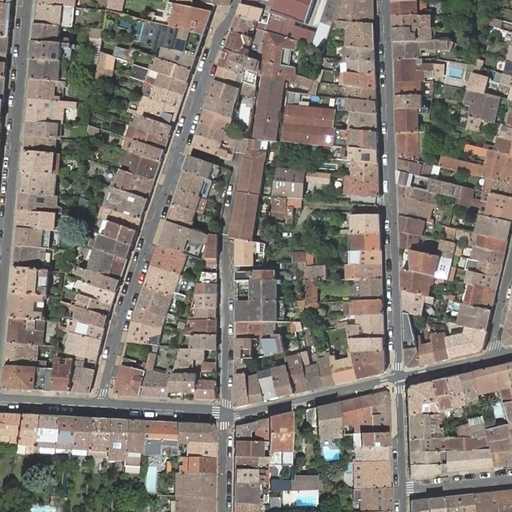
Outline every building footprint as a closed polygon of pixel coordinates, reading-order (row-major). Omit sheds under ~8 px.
[(109,0),(108,10),(123,15),(126,0),(109,0)] [(165,0),(165,2),(172,4),(214,12),(216,5),(199,1),(199,0),(165,0)] [(238,17),(258,22),(269,24),(270,18),(272,13),(272,12),(276,1),(270,0),(269,0),(243,0),(242,5),(238,17)] [(276,0),(276,1),(272,12),(272,13),(287,18),(296,21),(307,25),(315,0),(276,0)] [(322,0),(313,25),(319,27),(322,17),(328,0),(322,0)] [(328,0),(322,17),(334,21),(340,22),(374,25),(373,0),(328,0)] [(429,2),(419,1),(393,2),(394,16),(424,16),(431,16),(431,11),(427,11),(426,4),(429,3),(429,2)] [(0,19),(11,21),(12,4),(0,3),(0,19)] [(205,36),(214,12),(172,4),(169,15),(165,14),(164,19),(155,17),(153,22),(172,27),(205,36)] [(75,8),(37,5),(35,24),(61,26),(73,28),(75,8)] [(424,16),(394,16),(394,29),(424,29),(424,16)] [(238,17),(233,32),(254,39),(257,28),(258,22),(238,17)] [(334,21),(322,17),(319,27),(317,33),(314,41),(326,45),(334,21)] [(258,22),(257,28),(265,31),(296,41),(299,42),(313,46),(314,41),(317,33),(294,26),(270,18),(269,24),(258,22)] [(296,21),(287,18),(285,23),(294,26),(296,21)] [(490,26),(497,28),(500,20),(494,18),(490,26)] [(0,35),(10,37),(11,21),(0,19),(0,35)] [(374,25),(340,22),(339,27),(349,28),(348,47),(375,50),(374,25)] [(61,26),(35,24),(34,42),(70,45),(71,39),(68,39),(68,36),(61,35),(61,26)] [(203,43),(205,36),(172,27),(158,24),(155,34),(159,33),(160,32),(164,33),(161,40),(160,47),(162,48),(198,57),(203,43)] [(296,50),(299,42),(296,41),(265,31),(257,28),(254,39),(249,58),(260,62),(266,64),(263,81),(262,91),(265,91),(261,115),(259,114),(256,129),(277,132),(279,117),(276,117),(280,93),(283,94),(285,79),(290,80),(290,81),(294,83),(295,74),(295,68),(281,66),(284,48),(296,50)] [(428,28),(424,29),(394,29),(395,42),(428,41),(428,28)] [(95,47),(102,47),(105,30),(93,29),(92,43),(95,44),(95,47)] [(233,32),(227,50),(249,58),(254,39),(233,32)] [(0,52),(8,53),(10,37),(0,35),(0,52)] [(416,59),(420,59),(420,56),(419,49),(422,49),(427,48),(427,51),(435,51),(434,48),(436,47),(436,49),(437,49),(441,48),(446,48),(450,50),(453,42),(449,40),(428,41),(395,42),(395,60),(416,59)] [(70,45),(34,42),(32,59),(62,62),(64,48),(72,49),(75,49),(75,45),(72,45),(70,45)] [(129,59),(132,50),(118,46),(115,55),(129,59)] [(348,47),(348,57),(344,57),(344,60),(348,60),(376,62),(375,50),(348,47)] [(68,62),(71,62),(72,49),(64,48),(62,62),(68,62)] [(160,59),(194,71),(198,57),(162,48),(159,56),(161,57),(160,59)] [(223,62),(221,67),(245,75),(243,82),(257,87),(258,80),(260,67),(260,62),(249,58),(227,50),(225,55),(223,62)] [(0,63),(7,64),(8,53),(0,52),(0,63)] [(99,67),(113,71),(115,58),(101,53),(99,64),(99,67)] [(144,67),(189,83),(194,71),(160,59),(154,57),(152,64),(146,61),(144,67)] [(32,59),(31,79),(61,82),(67,82),(67,78),(61,78),(62,70),(68,71),(68,62),(62,62),(32,59)] [(395,60),(396,72),(435,71),(434,65),(426,65),(420,65),(417,65),(416,59),(395,60)] [(376,76),(376,62),(348,60),(344,60),(344,73),(348,73),(376,76)] [(146,83),(185,96),(189,83),(144,67),(137,65),(132,78),(146,83)] [(111,85),(113,71),(99,67),(97,80),(111,85)] [(221,67),(216,81),(241,89),(243,82),(245,75),(221,67)] [(314,80),(313,82),(319,83),(323,70),(317,70),(314,80)] [(423,81),(425,81),(425,77),(435,77),(435,74),(438,74),(438,71),(435,71),(396,72),(396,82),(418,82),(421,81),(423,81)] [(349,86),(377,89),(376,76),(348,73),(344,73),(341,72),(339,72),(340,85),(344,85),(349,86)] [(489,80),(489,82),(491,83),(492,79),(493,79),(473,73),(472,75),(489,80)] [(314,80),(295,74),(294,83),(311,88),(313,82),(314,80)] [(471,78),(468,89),(485,94),(489,82),(489,80),(472,75),(471,78)] [(67,88),(67,82),(61,82),(31,79),(29,99),(61,102),(61,97),(55,96),(56,87),(58,87),(62,87),(67,88)] [(216,81),(210,97),(236,106),(240,92),(241,89),(216,81)] [(418,82),(396,82),(397,96),(423,96),(423,81),(421,81),(418,82)] [(257,87),(243,82),(241,89),(240,92),(254,97),(257,87)] [(309,94),(315,95),(318,83),(313,82),(311,88),(309,94)] [(180,108),(185,96),(146,83),(144,89),(154,92),(152,99),(180,108)] [(349,99),(377,102),(377,89),(349,86),(344,85),(344,88),(349,88),(349,99)] [(154,92),(144,89),(142,95),(144,96),(152,99),(154,92)] [(485,94),(468,89),(464,104),(472,106),(470,117),(491,122),(494,123),(501,97),(485,94)] [(174,127),(180,108),(152,99),(144,96),(138,112),(129,109),(128,111),(137,115),(174,127)] [(423,106),(423,96),(397,96),(397,110),(418,109),(426,109),(425,106),(423,106)] [(210,97),(206,109),(233,119),(236,106),(210,97)] [(76,109),(77,103),(61,102),(29,99),(27,122),(61,125),(63,125),(64,108),(71,109),(76,109)] [(377,115),(377,102),(349,99),(350,112),(352,112),(377,115)] [(353,130),(350,130),(334,128),(336,110),(324,109),(298,106),(293,106),(287,105),(285,123),(282,142),(338,147),(351,148),(353,130)] [(71,109),(64,108),(63,125),(70,125),(71,109)] [(226,132),(229,133),(233,119),(206,109),(202,123),(223,131),(226,132)] [(418,109),(397,110),(398,133),(419,132),(418,109)] [(436,111),(430,110),(428,120),(434,121),(436,111)] [(378,133),(377,115),(352,112),(350,112),(344,111),(343,115),(351,116),(350,130),(353,130),(378,133)] [(170,139),(174,127),(137,115),(134,124),(132,123),(131,126),(133,127),(170,139)] [(470,117),(468,129),(478,132),(480,123),(490,125),(491,122),(470,117)] [(434,121),(428,120),(426,131),(434,133),(437,122),(434,121)] [(61,125),(27,122),(26,137),(57,139),(60,139),(61,140),(63,125),(61,125)] [(202,123),(197,135),(222,144),(224,140),(234,144),(233,146),(236,147),(238,138),(229,136),(229,133),(226,132),(223,131),(202,123)] [(500,137),(511,139),(511,126),(508,126),(503,125),(500,137)] [(99,129),(90,126),(89,127),(88,137),(95,140),(99,129)] [(166,151),(170,139),(133,127),(129,139),(166,151)] [(256,129),(255,140),(258,140),(259,134),(272,135),(272,141),(276,142),(277,132),(256,129)] [(379,151),(378,133),(353,130),(351,148),(379,151)] [(419,147),(419,132),(398,133),(399,156),(420,161),(424,163),(424,147),(419,147)] [(197,135),(193,147),(227,159),(229,152),(220,149),(222,144),(197,135)] [(26,137),(24,152),(56,154),(57,139),(26,137)] [(496,151),(511,155),(511,139),(500,137),(497,148),(496,151)] [(162,162),(166,151),(129,139),(127,138),(126,140),(128,141),(126,147),(123,146),(122,149),(125,150),(130,151),(162,162)] [(233,221),(230,238),(238,239),(253,241),(267,153),(261,152),(262,140),(258,140),(255,140),(249,139),(238,138),(236,147),(234,152),(245,154),(234,221),(233,221)] [(443,157),(440,167),(441,167),(462,172),(484,177),(488,178),(511,183),(511,155),(496,151),(490,150),(485,149),(467,144),(465,150),(489,156),(485,170),(483,169),(484,167),(443,157)] [(379,164),(379,151),(351,148),(338,147),(337,160),(345,160),(348,160),(352,161),(379,164)] [(155,182),(162,162),(130,151),(125,166),(124,166),(122,171),(155,182)] [(59,163),(60,155),(56,154),(24,152),(23,173),(56,175),(58,175),(59,166),(59,163)] [(190,156),(185,171),(206,178),(211,180),(212,176),(218,178),(220,171),(222,167),(216,165),(190,156)] [(430,164),(424,163),(420,161),(399,156),(399,171),(427,178),(433,179),(437,181),(441,167),(440,167),(430,164)] [(380,179),(379,164),(352,161),(348,160),(348,163),(352,163),(352,176),(380,179)] [(301,200),(303,180),(331,183),(332,174),(303,171),(278,168),(273,199),(288,200),(301,200)] [(149,199),(155,182),(122,171),(117,185),(115,184),(114,188),(149,199)] [(185,171),(179,190),(197,196),(199,197),(206,178),(185,171)] [(421,177),(399,171),(400,184),(418,188),(421,177)] [(23,173),(21,193),(55,196),(55,187),(56,184),(56,175),(23,173)] [(380,197),(380,179),(352,176),(348,176),(346,193),(380,197)] [(511,183),(488,178),(485,192),(491,193),(511,198),(511,183)] [(437,181),(433,179),(430,191),(442,194),(461,199),(464,187),(459,186),(437,181)] [(418,188),(400,184),(400,196),(436,205),(437,199),(440,200),(442,194),(430,191),(418,188)] [(511,222),(511,198),(491,193),(489,203),(472,199),(474,190),(464,187),(461,199),(458,210),(469,213),(471,204),(488,208),(487,212),(481,211),(480,215),(482,216),(511,222)] [(142,219),(149,199),(114,188),(112,192),(113,193),(110,202),(108,203),(107,208),(142,219)] [(179,190),(174,204),(196,212),(202,214),(207,200),(201,198),(199,197),(197,196),(179,190)] [(55,196),(21,193),(20,210),(53,213),(62,214),(63,209),(61,208),(60,207),(59,207),(57,206),(58,196),(55,196)] [(437,205),(436,205),(400,196),(401,216),(429,223),(433,224),(434,219),(430,219),(433,208),(436,209),(437,205)] [(85,212),(89,201),(81,199),(77,209),(85,212)] [(288,200),(273,199),(270,216),(273,216),(275,210),(287,211),(286,217),(293,217),(293,208),(288,207),(288,200)] [(300,208),(301,200),(288,200),(288,207),(293,208),(294,208),(300,208)] [(168,221),(191,229),(194,222),(193,221),(196,212),(174,204),(168,221)] [(138,232),(142,219),(107,208),(104,215),(101,214),(100,218),(107,221),(138,232)] [(18,228),(52,231),(53,213),(20,210),(18,228)] [(381,234),(381,215),(353,216),(353,230),(342,230),(342,234),(350,234),(381,234)] [(429,223),(401,216),(401,231),(420,235),(423,236),(426,225),(429,226),(429,223)] [(511,222),(482,216),(478,234),(509,241),(511,228),(511,222)] [(133,246),(138,232),(107,221),(102,235),(133,246)] [(191,229),(168,221),(160,245),(188,255),(194,257),(205,260),(205,259),(207,254),(175,243),(175,242),(168,240),(171,231),(178,234),(179,231),(193,236),(195,231),(191,229)] [(449,227),(445,241),(455,244),(456,237),(458,229),(449,227)] [(51,248),(52,231),(18,228),(17,245),(47,248),(51,248)] [(456,237),(470,240),(471,237),(476,239),(475,243),(472,242),(471,245),(476,247),(506,253),(509,241),(478,234),(458,229),(456,237)] [(175,242),(178,234),(171,231),(168,240),(175,242)] [(209,244),(211,236),(195,231),(193,236),(193,238),(209,244)] [(420,235),(401,231),(402,248),(411,250),(416,251),(420,235)] [(128,260),(133,246),(102,235),(100,234),(97,242),(92,241),(90,247),(95,248),(97,249),(128,260)] [(382,251),(381,234),(350,234),(351,251),(382,251)] [(218,259),(218,236),(218,235),(217,235),(212,235),(211,236),(209,244),(207,254),(205,259),(218,259)] [(238,264),(238,267),(255,266),(255,253),(265,253),(265,249),(266,243),(253,241),(238,239),(238,245),(238,264)] [(457,244),(455,244),(445,241),(442,241),(438,256),(454,259),(455,255),(457,248),(457,245),(457,244)] [(17,245),(15,268),(45,270),(47,248),(17,245)] [(193,260),(194,257),(188,255),(160,245),(153,266),(181,275),(187,277),(188,274),(182,272),(187,258),(193,260)] [(476,247),(472,259),(503,266),(506,253),(476,247)] [(121,281),(128,260),(97,249),(95,248),(88,270),(121,281)] [(454,259),(438,256),(416,251),(411,250),(413,272),(430,276),(435,277),(449,280),(452,267),(454,259)] [(382,265),(382,251),(351,251),(349,252),(348,266),(382,265)] [(307,263),(307,253),(294,253),(294,263),(307,263)] [(474,272),(500,278),(503,266),(472,259),(470,271),(474,272)] [(307,263),(299,263),(300,271),(309,271),(309,267),(307,267),(307,263)] [(383,279),(382,265),(348,266),(348,265),(348,280),(361,279),(383,279)] [(153,266),(146,286),(174,296),(186,300),(187,297),(175,293),(180,278),(186,280),(187,277),(181,275),(153,266)] [(328,266),(313,266),(309,267),(309,271),(309,280),(316,280),(328,280),(328,266)] [(48,296),(50,271),(45,270),(15,268),(14,280),(13,293),(48,296)] [(117,293),(121,281),(88,270),(81,268),(79,275),(88,278),(86,283),(117,293)] [(413,272),(402,269),(403,291),(429,297),(429,294),(426,294),(428,284),(430,276),(413,272)] [(472,278),(471,285),(497,291),(500,278),(474,272),(470,271),(468,277),(472,278)] [(218,282),(218,274),(201,272),(199,281),(198,285),(195,295),(196,295),(196,308),(218,308),(218,295),(218,284),(218,282)] [(238,272),(238,281),(252,281),(277,281),(277,272),(276,272),(238,272)] [(277,272),(277,281),(279,281),(282,281),(291,281),(291,276),(286,272),(277,272)] [(384,301),(383,279),(361,279),(361,298),(346,299),(347,302),(384,301)] [(316,280),(309,280),(305,281),(306,301),(306,303),(317,303),(316,280)] [(113,305),(117,293),(86,283),(80,281),(78,287),(83,289),(81,295),(82,295),(113,305)] [(282,284),(282,281),(279,281),(277,281),(252,281),(252,301),(279,302),(279,284),(282,284)] [(466,305),(472,307),(492,311),(497,291),(471,285),(469,293),(468,297),(466,305)] [(174,320),(175,316),(168,314),(174,296),(146,286),(138,307),(167,317),(172,319),(174,320)] [(429,297),(403,291),(404,313),(410,314),(420,316),(422,309),(423,306),(424,300),(434,303),(435,298),(429,297)] [(48,299),(48,296),(13,293),(11,318),(46,321),(46,318),(44,318),(44,313),(45,303),(45,299),(48,299)] [(109,317),(113,305),(82,295),(79,304),(73,302),(72,305),(78,307),(109,317)] [(448,295),(447,301),(454,303),(458,304),(459,300),(455,299),(456,297),(448,295)] [(285,308),(285,302),(279,302),(252,301),(237,301),(237,322),(275,322),(279,322),(279,319),(279,311),(279,308),(281,308),(285,308)] [(384,315),(384,301),(347,302),(346,302),(346,316),(357,316),(384,315)] [(106,329),(109,317),(78,307),(72,305),(62,302),(62,305),(71,308),(70,309),(77,312),(75,319),(106,329)] [(321,315),(318,303),(317,303),(306,303),(308,315),(321,315)] [(468,327),(488,332),(492,311),(472,307),(466,305),(464,305),(459,325),(466,327),(468,327)] [(138,307),(133,323),(164,327),(167,317),(138,307)] [(217,320),(218,308),(196,308),(195,308),(195,317),(189,317),(188,320),(217,320)] [(511,308),(506,329),(503,343),(506,346),(511,344),(511,308)] [(410,314),(404,313),(405,350),(418,347),(415,338),(410,314)] [(385,339),(384,315),(357,316),(357,327),(347,326),(349,337),(350,340),(385,339)] [(42,346),(43,325),(48,325),(49,321),(46,321),(11,318),(8,343),(39,345),(42,346)] [(103,341),(106,329),(75,319),(72,330),(69,329),(60,327),(60,330),(68,332),(71,333),(72,333),(103,341)] [(217,335),(217,320),(188,320),(188,321),(188,324),(196,323),(196,329),(186,329),(186,330),(184,336),(189,336),(193,336),(217,335)] [(187,324),(178,321),(176,329),(185,330),(186,330),(186,329),(187,324)] [(237,322),(237,339),(254,340),(260,340),(263,339),(276,339),(274,335),(275,335),(278,336),(278,333),(275,333),(275,322),(237,322)] [(294,322),(296,332),(302,330),(300,322),(294,322)] [(151,338),(155,337),(162,336),(164,327),(133,323),(130,335),(151,338)] [(459,325),(450,323),(449,328),(460,330),(459,332),(459,336),(447,339),(451,359),(480,352),(484,349),(488,332),(468,327),(466,327),(459,325)] [(98,360),(103,341),(72,333),(71,333),(69,340),(73,340),(71,347),(68,346),(66,352),(75,355),(98,360)] [(430,335),(432,342),(437,362),(451,359),(447,339),(446,335),(446,334),(436,336),(436,333),(430,335)] [(128,342),(153,345),(155,337),(151,338),(130,335),(128,342)] [(217,350),(217,335),(193,336),(192,350),(193,350),(198,350),(217,350)] [(263,339),(267,356),(270,356),(285,352),(282,340),(283,336),(278,336),(275,335),(274,335),(276,339),(263,339)] [(420,336),(415,338),(418,347),(422,365),(437,362),(432,342),(422,344),(420,336)] [(254,340),(237,339),(237,359),(246,359),(254,359),(254,340)] [(385,351),(385,339),(350,340),(353,353),(385,351)] [(38,359),(39,345),(8,343),(7,366),(36,368),(37,368),(40,368),(46,368),(46,360),(38,359)] [(175,372),(172,371),(171,373),(168,373),(167,375),(152,371),(154,363),(155,363),(157,355),(159,346),(153,345),(151,354),(148,365),(140,396),(168,397),(170,392),(169,392),(174,374),(175,372)] [(418,347),(405,350),(406,365),(410,368),(422,365),(418,347)] [(193,350),(192,350),(185,350),(181,349),(180,350),(179,354),(175,372),(174,374),(186,374),(192,374),(198,375),(198,373),(198,371),(192,371),(193,356),(198,356),(198,350),(193,350)] [(331,358),(329,350),(325,351),(325,352),(316,354),(324,388),(337,385),(331,358)] [(309,391),(324,388),(316,354),(312,355),(314,366),(310,367),(307,351),(301,353),(302,356),(308,387),(309,391)] [(386,370),(385,351),(353,353),(359,380),(383,374),(386,370)] [(353,353),(349,354),(350,359),(337,363),(336,357),(331,358),(337,385),(359,380),(353,353)] [(97,366),(98,360),(75,355),(75,360),(75,362),(72,392),(90,393),(95,372),(85,370),(78,369),(79,362),(85,363),(97,366)] [(75,362),(75,360),(61,359),(61,356),(57,356),(57,359),(56,369),(54,391),(72,392),(75,362)] [(295,395),(304,392),(303,388),(308,387),(302,356),(287,359),(288,366),(295,395)] [(116,395),(140,396),(148,365),(144,363),(142,370),(135,368),(137,361),(124,358),(123,365),(115,394),(116,395)] [(237,408),(252,405),(250,392),(248,375),(247,372),(246,359),(237,359),(237,374),(236,407),(237,408)] [(217,362),(203,363),(203,373),(204,373),(203,372),(217,372),(217,362)] [(489,368),(470,372),(476,394),(499,389),(502,403),(503,403),(511,400),(511,398),(505,364),(489,368)] [(36,368),(7,366),(5,388),(6,389),(34,390),(38,391),(39,380),(35,380),(36,372),(40,372),(40,368),(37,368),(36,368)] [(280,398),(295,395),(288,366),(273,369),(275,376),(280,398)] [(44,391),(54,391),(56,369),(46,368),(44,391)] [(252,405),(265,401),(260,379),(258,370),(247,372),(248,375),(250,392),(252,405)] [(470,372),(457,375),(464,405),(464,406),(478,403),(476,397),(476,394),(470,372)] [(197,399),(216,400),(216,399),(217,382),(201,381),(201,373),(198,373),(198,375),(197,381),(197,393),(197,399)] [(184,393),(186,374),(174,374),(169,392),(170,392),(184,393)] [(197,381),(198,375),(192,374),(186,374),(184,393),(197,393),(197,381)] [(457,375),(444,378),(451,408),(464,405),(457,375)] [(265,401),(280,398),(275,376),(260,379),(265,401)] [(444,378),(430,382),(437,415),(438,419),(444,418),(442,410),(451,408),(444,378)] [(437,415),(430,382),(410,386),(407,390),(408,415),(437,415)] [(385,392),(371,395),(373,406),(370,407),(371,416),(376,415),(379,415),(390,413),(389,395),(385,392)] [(371,395),(338,402),(339,418),(340,434),(343,434),(343,425),(350,424),(355,427),(355,434),(360,434),(372,433),(371,416),(370,407),(373,406),(371,395)] [(508,425),(511,440),(511,400),(503,403),(507,418),(508,425)] [(316,408),(317,427),(318,440),(323,439),(323,434),(337,433),(337,438),(338,445),(341,444),(340,438),(340,434),(339,418),(338,402),(316,408)] [(316,408),(306,410),(307,428),(317,427),(316,408)] [(21,415),(0,413),(0,435),(18,436),(21,415)] [(292,413),(269,418),(269,437),(269,442),(269,457),(268,461),(269,465),(279,465),(279,451),(291,451),(291,445),(292,428),(292,413)] [(371,416),(372,433),(388,433),(391,433),(390,413),(379,415),(380,417),(377,418),(376,415),(371,416)] [(21,415),(18,436),(15,454),(26,455),(27,445),(31,446),(30,450),(33,450),(38,415),(21,415)] [(33,450),(33,452),(38,453),(39,448),(54,448),(56,416),(38,415),(33,450)] [(437,415),(408,415),(408,440),(433,439),(443,439),(441,428),(438,429),(437,425),(440,424),(438,419),(437,415)] [(73,417),(56,416),(54,448),(68,449),(68,456),(68,460),(71,461),(72,454),(72,453),(72,449),(73,417)] [(90,418),(73,417),(72,449),(86,450),(86,455),(89,455),(90,450),(90,418)] [(468,425),(471,438),(486,437),(484,430),(481,419),(481,417),(467,420),(468,424),(468,425)] [(108,419),(90,418),(90,450),(103,451),(103,455),(107,455),(108,419)] [(263,442),(269,442),(269,437),(269,418),(256,421),(237,426),(236,427),(236,441),(256,442),(263,442)] [(107,457),(107,459),(124,459),(124,452),(126,420),(108,419),(107,455),(107,457)] [(124,459),(123,466),(141,467),(142,457),(142,453),(143,421),(126,420),(124,452),(124,459)] [(177,423),(143,421),(142,453),(142,457),(147,457),(148,454),(177,455),(177,451),(177,444),(177,423)] [(491,422),(483,424),(484,430),(493,428),(491,422)] [(212,425),(177,423),(177,444),(184,444),(187,444),(186,443),(216,443),(216,429),(212,425)] [(455,429),(458,438),(471,438),(468,425),(468,424),(455,427),(455,429)] [(433,452),(409,453),(410,476),(425,475),(440,473),(511,465),(511,440),(508,425),(499,426),(495,427),(484,430),(486,437),(471,438),(458,438),(448,438),(443,439),(433,439),(433,452)] [(388,433),(372,433),(360,434),(355,434),(353,434),(353,448),(356,448),(357,447),(389,446),(388,433)] [(433,439),(408,440),(409,453),(433,452),(433,439)] [(269,457),(269,442),(263,442),(256,442),(236,441),(236,456),(257,457),(263,457),(269,457)] [(216,457),(216,443),(186,443),(187,444),(186,457),(216,457)] [(389,461),(389,446),(357,447),(356,448),(356,459),(353,459),(353,462),(355,462),(357,462),(389,461)] [(268,461),(269,457),(263,457),(257,457),(236,456),(235,469),(257,470),(257,460),(268,461)] [(186,457),(183,457),(183,466),(180,467),(180,472),(215,474),(216,457),(186,457)] [(363,489),(390,488),(389,461),(357,462),(355,462),(356,489),(363,489)] [(257,476),(257,470),(235,469),(235,482),(257,482),(266,482),(268,483),(269,476),(257,476)] [(177,473),(176,496),(215,498),(215,474),(180,472),(177,472),(177,473)] [(290,477),(291,491),(293,491),(322,490),(321,475),(317,475),(317,476),(318,481),(294,481),(294,476),(294,475),(290,475),(290,477)] [(286,491),(291,491),(290,477),(286,477),(286,481),(280,481),(281,491),(286,491)] [(268,503),(268,491),(268,490),(268,483),(266,482),(266,490),(264,490),(264,499),(257,500),(257,482),(235,482),(235,503),(258,504),(264,503),(268,503)] [(390,488),(363,489),(363,511),(372,511),(391,511),(393,511),(393,488),(390,488)] [(511,511),(511,490),(495,492),(496,511),(511,511)] [(496,511),(495,492),(472,494),(474,511),(496,511)] [(474,511),(472,494),(458,496),(459,511),(474,511)] [(214,511),(215,498),(176,496),(175,511),(214,511)] [(459,511),(458,496),(443,497),(444,511),(459,511)] [(68,498),(52,497),(51,504),(68,505),(68,498)] [(428,511),(444,511),(443,497),(428,499),(428,511)] [(411,502),(411,511),(428,511),(428,499),(411,501),(411,502)] [(235,503),(234,511),(258,511),(258,504),(235,503)]
